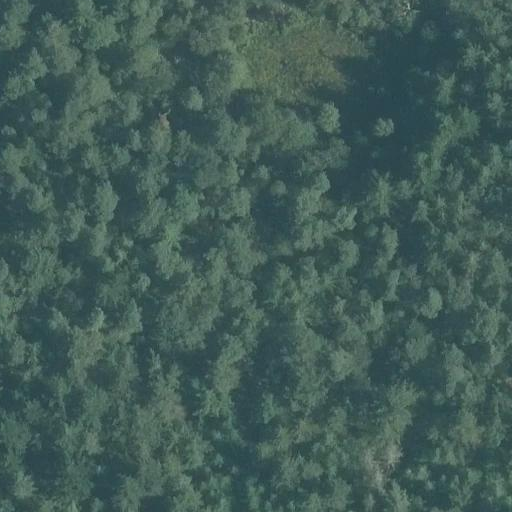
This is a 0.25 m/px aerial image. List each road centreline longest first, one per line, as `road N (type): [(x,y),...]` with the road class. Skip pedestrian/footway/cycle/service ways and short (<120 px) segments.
road 1 (track): [(266,0),(220,13),(197,33),(191,57),(213,107),(271,156),(243,511)]
road 2 (track): [(511,426),(0,332)]
